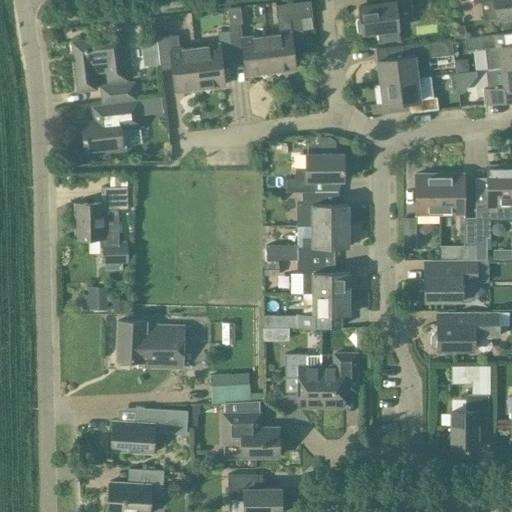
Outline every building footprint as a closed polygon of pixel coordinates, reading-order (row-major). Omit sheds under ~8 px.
[(266,35),(270,71),(295,68),(292,43),(303,41),(301,18),(312,16),(310,0),(308,0),(275,4),(279,34),(266,35)] [(357,19),(356,20),(357,31),(359,33),(361,32),(361,33),(377,31),(378,43),(399,40),(398,28),(399,28),(397,13),(412,11),(410,0),(385,0),(386,3),(358,7),(360,18),(357,19)] [(511,0),(472,0),(473,4),(493,1),(495,18),(501,18),(502,29),(511,27),(511,0)] [(228,25),(228,31),(231,50),(232,50),(243,49),(246,74),(270,71),(266,35),(242,38),(240,24),(228,25)] [(464,25),(452,27),(453,39),(465,38),(464,25)] [(194,47),(199,88),(225,85),(221,57),(232,56),(232,50),(231,50),(228,31),(218,32),(219,44),(194,47)] [(484,49),(487,70),(511,66),(511,32),(465,38),(466,51),(484,49)] [(199,88),(194,47),(179,49),(178,35),(157,37),(160,64),(171,63),(175,91),(199,88)] [(125,78),(120,37),(73,43),(78,90),(95,88),(93,68),(95,65),(103,64),(106,67),(107,75),(114,80),(125,78)] [(380,83),(430,76),(427,54),(453,52),(451,39),(401,45),(403,57),(377,60),(380,83)] [(511,66),(487,70),(489,83),(487,88),(484,89),(486,104),(511,100),(511,66)] [(432,97),(430,76),(380,83),(383,104),(409,101),(410,113),(438,109),(436,97),(432,97)] [(106,104),(138,100),(135,81),(99,86),(102,104),(106,104)] [(160,97),(149,98),(151,114),(162,113),(160,97)] [(138,100),(106,104),(108,119),(82,123),(86,150),(105,148),(106,153),(127,150),(124,127),(141,125),(138,100)] [(295,179),(286,179),(287,192),(302,192),(314,192),(314,179),(343,179),(343,154),(335,154),(335,140),(330,137),(318,137),(318,154),(305,154),(306,168),(295,168),(295,179)] [(511,211),(510,165),(487,165),(487,209),(475,209),(475,217),(474,217),(475,258),(486,259),(487,238),(490,238),(490,219),(511,219),(511,211)] [(439,213),(439,173),(415,173),(415,213),(439,213)] [(463,173),(439,173),(439,213),(463,213),(463,173)] [(118,244),(117,208),(128,208),(127,186),(101,187),(101,203),(76,203),(77,238),(101,237),(102,263),(104,263),(105,270),(121,270),(121,263),(126,263),(126,243),(118,244)] [(297,205),(297,225),(312,225),(348,225),(347,203),(322,203),(322,192),(314,192),(302,192),(302,203),(302,205),(297,205)] [(463,259),(475,258),(474,217),(464,218),(463,259)] [(416,246),(415,218),(403,218),(404,246),(416,246)] [(348,225),(312,225),(312,236),(302,236),(302,246),(348,246),(348,225)] [(298,259),(298,245),(266,245),(266,260),(298,259)] [(424,279),(419,279),(419,293),(424,293),(424,299),(472,299),(477,294),(477,277),(476,259),(475,259),(463,259),(451,259),(451,273),(424,273),(424,279)] [(263,278),(278,278),(278,267),(263,267),(263,278)] [(303,293),(348,293),(348,271),(302,271),(303,293)] [(81,298),(81,313),(107,312),(106,289),(87,290),(87,298),(81,298)] [(303,314),(298,314),(298,315),(298,327),(326,327),(340,327),(340,315),(348,315),(348,293),(303,293),(303,314)] [(124,314),(124,302),(111,302),(111,314),(124,314)] [(499,335),(499,310),(464,310),(464,323),(436,323),(436,332),(433,332),(430,336),(430,342),(431,346),(434,348),(436,348),(474,348),(474,335),(499,335)] [(275,315),(263,315),(263,327),(275,327),(275,315)] [(142,369),(182,370),(183,326),(146,325),(146,321),(118,320),(117,358),(143,359),(142,369)] [(273,327),(263,327),(263,339),(273,339),(273,327)] [(320,407),(320,365),(320,356),(307,356),(307,353),(284,354),(285,378),(297,377),(297,407),(320,407)] [(334,365),(320,365),(320,407),(344,407),(344,391),(357,391),(356,377),(356,353),(334,353),(334,365)] [(488,365),(470,365),(470,394),(488,394),(488,365)] [(248,373),(211,374),(211,376),(212,384),(230,383),(231,401),(251,399),(250,381),(249,382),(248,382),(248,373)] [(488,418),(488,394),(470,394),(466,394),(466,410),(451,410),(451,447),(477,447),(477,418),(488,418)] [(187,411),(167,409),(143,408),(142,422),(113,420),(111,451),(152,453),(154,432),(186,434),(187,411)] [(252,428),(252,414),(223,414),(223,442),(241,442),(241,456),(279,456),(278,428),(252,428)] [(163,470),(140,469),(139,483),(109,481),(107,511),(116,511),(148,511),(150,493),(162,493),(163,470)] [(182,474),(181,486),(191,486),(191,474),(182,474)] [(256,485),(256,474),(227,474),(227,500),(243,499),(243,511),(281,511),(281,488),(261,488),(256,485)]
